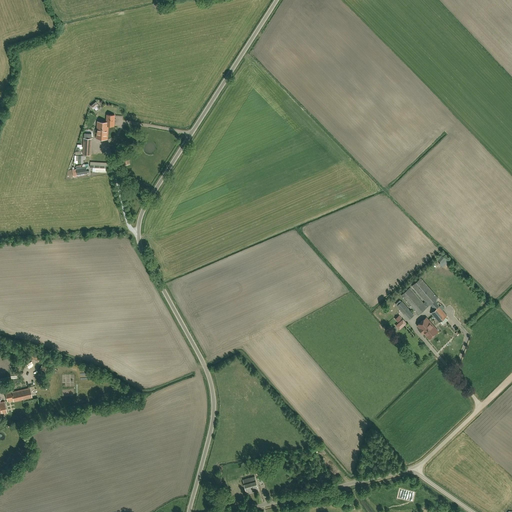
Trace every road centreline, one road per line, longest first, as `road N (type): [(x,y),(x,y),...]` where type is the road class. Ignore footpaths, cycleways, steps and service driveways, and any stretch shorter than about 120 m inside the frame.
road 1 (unclassified): [(189,511),(210,430),(211,387),(142,252),(139,223),(276,0)]
road 2 (unclassified): [(238,511),(413,468)]
